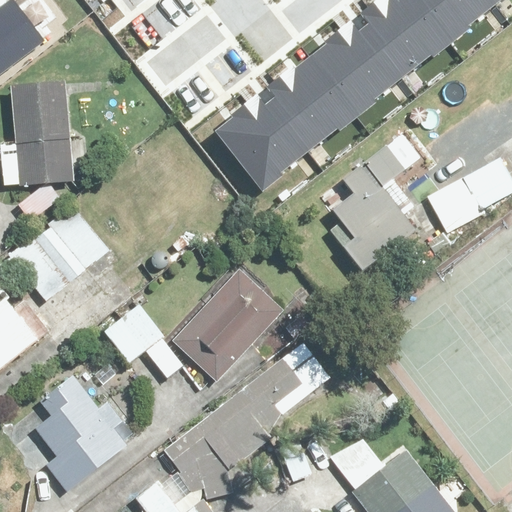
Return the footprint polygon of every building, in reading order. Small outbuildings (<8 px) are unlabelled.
[(15,0),(8,0),(0,6),(0,69),(44,36),(15,0)] [(234,115),(215,130),(263,191),(284,174),(281,170),(338,126),(340,129),(378,100),(375,96),(431,52),(433,54),(468,27),(466,24),(495,0),(376,0),(360,13),(366,21),(359,26),(352,17),(326,38),(329,41),(295,68),(292,64),(264,85),(272,95),(267,99),(259,90),(231,112),(234,115)] [(68,185),(66,83),(13,85),(14,141),(0,140),(0,164),(1,188),(68,185)] [(406,172),(385,145),(340,179),(354,198),(331,214),(338,224),(327,232),(356,271),(416,227),(386,187),(406,172)] [(457,174),(423,191),(440,228),(475,211),(457,174)] [(34,188),(15,204),(29,220),(48,203),(34,188)] [(107,250),(70,203),(0,256),(0,270),(5,276),(18,266),(43,299),(107,250)] [(239,266),(169,341),(212,381),(282,305),(239,266)] [(0,376),(50,336),(20,299),(13,303),(0,286),(0,376)] [(138,301),(101,329),(126,361),(147,389),(180,362),(160,336),(163,334),(138,301)] [(179,511),(173,503),(192,487),(204,487),(203,494),(232,492),(231,470),(269,438),(278,414),(330,375),(300,344),(157,444),(179,470),(163,481),(153,471),(128,487),(143,508),(137,511),(179,511)] [(44,463),(66,491),(102,468),(128,443),(115,426),(130,413),(113,395),(99,404),(73,370),(35,397),(48,413),(31,424),(55,454),(44,463)] [(353,485),(347,490),(363,511),(450,511),(404,451),(385,465),(359,432),(330,454),(353,485)]
